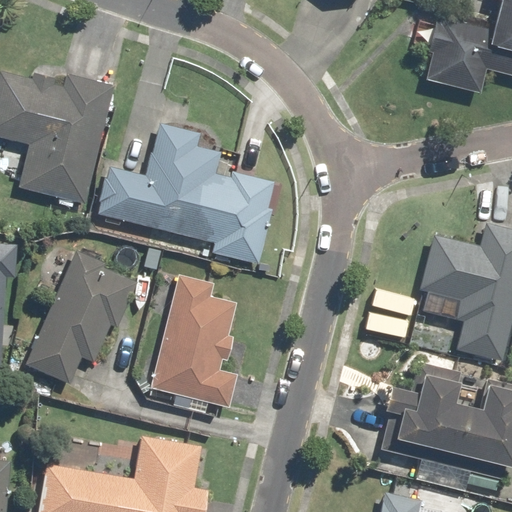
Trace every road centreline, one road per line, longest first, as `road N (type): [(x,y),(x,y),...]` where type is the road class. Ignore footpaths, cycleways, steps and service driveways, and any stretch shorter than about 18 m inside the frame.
road 1 (residential): [(268,511),(343,215),(339,165)]
road 2 (residential): [(339,165),(242,34),(157,0)]
road 3 (residential): [(511,138),(339,165)]
